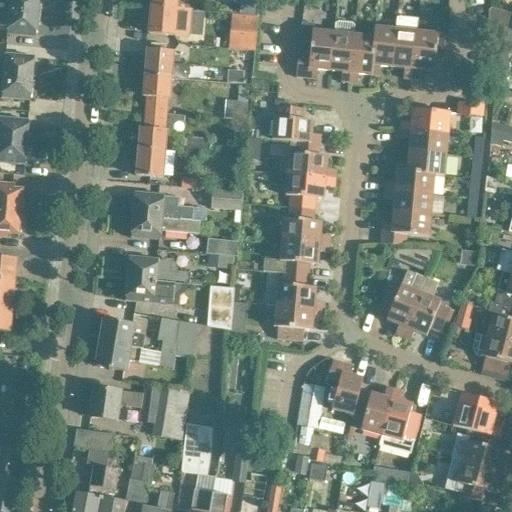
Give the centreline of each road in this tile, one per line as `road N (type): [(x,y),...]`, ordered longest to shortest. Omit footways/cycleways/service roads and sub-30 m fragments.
road 1 (residential): [(34,511),(66,351),(94,0)]
road 2 (residential): [(511,393),(403,361),(350,334),(362,104)]
